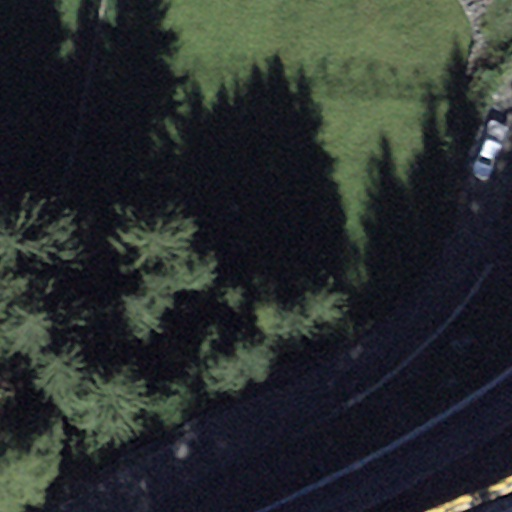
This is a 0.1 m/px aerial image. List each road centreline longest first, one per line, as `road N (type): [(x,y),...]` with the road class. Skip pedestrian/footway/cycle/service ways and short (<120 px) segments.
road 1 (track): [(49,511),(283,388),(388,343),(463,256),(511,159)]
road 2 (primary): [(335,511),(511,417)]
